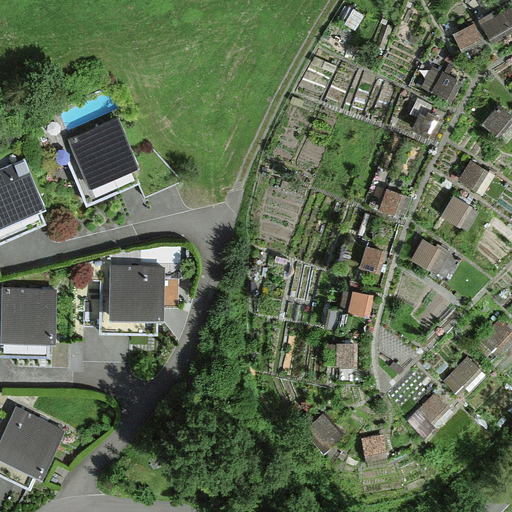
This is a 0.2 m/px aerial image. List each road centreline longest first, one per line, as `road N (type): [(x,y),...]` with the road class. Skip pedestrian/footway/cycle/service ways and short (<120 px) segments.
road 1 (residential): [(69,507),(79,476),(144,406),(201,318),(224,242),(221,218),(188,218),(0,263)]
road 2 (track): [(336,0),(288,73),(221,218)]
